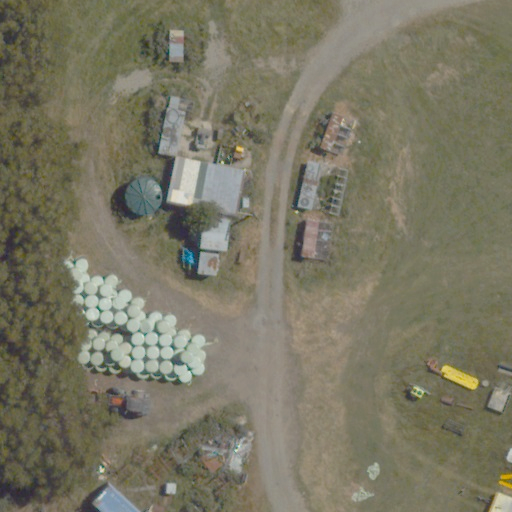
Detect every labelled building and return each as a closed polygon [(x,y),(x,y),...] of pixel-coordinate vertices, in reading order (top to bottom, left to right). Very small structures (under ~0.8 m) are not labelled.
[(185,99),(164,98),(162,146),(184,147),(185,99)] [(245,154),(168,151),(167,194),(244,196),(245,154)] [(330,214),(297,213),(296,263),(329,263),(330,214)] [(189,220),(188,244),(197,244),(196,267),(224,268),(225,221),(189,220)] [(154,511),(110,471),(92,491),(114,511),(154,511)]
